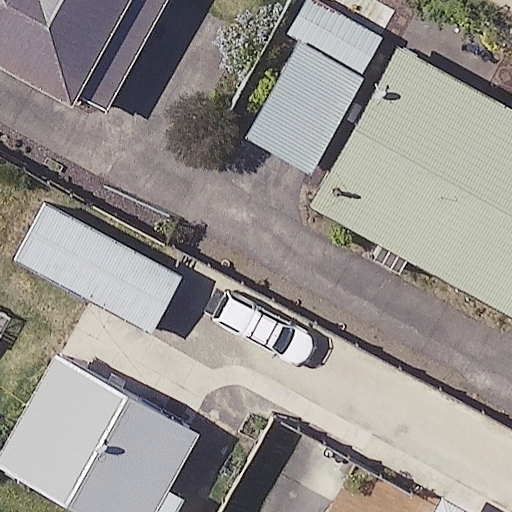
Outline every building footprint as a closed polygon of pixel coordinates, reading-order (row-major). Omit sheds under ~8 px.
[(159,0),(0,0),(0,46),(104,102),(159,0)] [(398,0),(308,0),(241,122),(322,166),(308,192),(511,303),(511,100),(383,30),(398,0)] [(184,263),(48,190),(16,250),(152,322),(184,263)] [(170,511),(185,484),(172,477),(200,425),(61,350),(3,456),(106,511),(170,511)] [(485,511),(438,486),(423,511),(485,511)]
